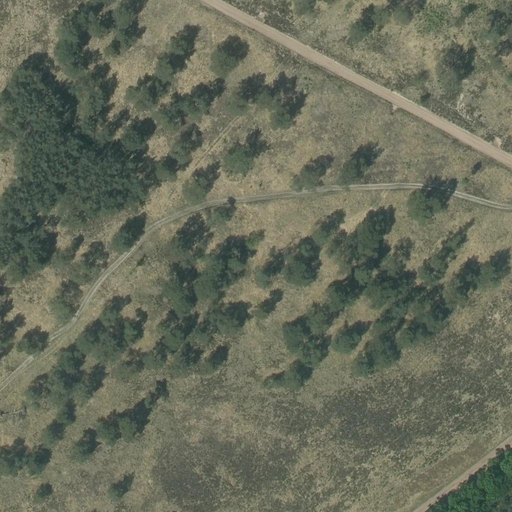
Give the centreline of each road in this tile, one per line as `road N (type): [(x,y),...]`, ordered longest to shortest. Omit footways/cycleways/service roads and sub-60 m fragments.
road 1 (track): [(511,207),(398,186),(192,209),(139,237),(0,388)]
road 2 (track): [(207,0),(511,163)]
road 3 (track): [(290,45),(271,79),(177,183),(154,226)]
